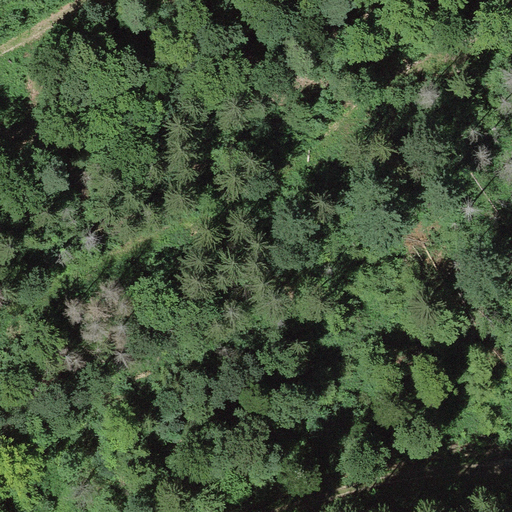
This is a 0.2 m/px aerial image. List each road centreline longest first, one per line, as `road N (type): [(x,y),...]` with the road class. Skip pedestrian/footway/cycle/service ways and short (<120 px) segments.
road 1 (track): [(511,37),(453,52),(393,87),(256,198),(0,314)]
road 2 (track): [(511,470),(375,478),(281,511)]
